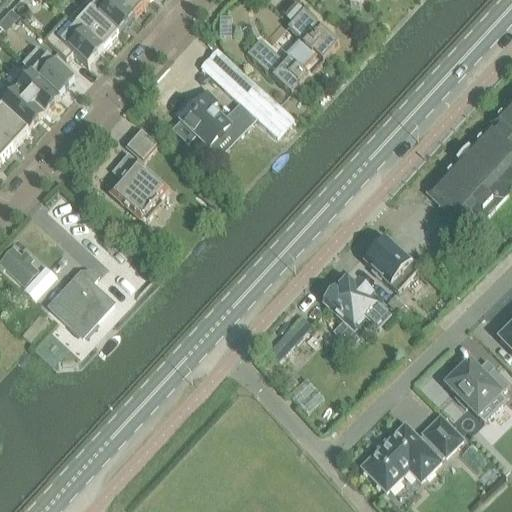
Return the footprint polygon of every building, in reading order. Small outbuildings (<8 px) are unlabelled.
[(135,22),(110,0),(104,0),(92,13),(92,14),(119,39),(135,22)] [(150,5),(144,0),(110,0),(135,22),(150,5)] [(341,0),(350,8),(351,7),(358,8),(359,8),(365,1),(364,0),(341,0)] [(292,100),(340,48),(292,5),(281,17),(293,28),(288,33),(302,46),(287,62),(289,64),(286,68),(261,44),(247,59),(292,100)] [(119,39),(92,14),(92,13),(85,7),(69,24),(77,30),(104,55),(119,39)] [(104,55),(77,30),(62,48),(88,72),(104,55)] [(295,124),(218,54),(201,73),(278,143),(295,124)] [(75,86),(48,61),(33,78),(60,103),(75,86)] [(33,78),(26,71),(10,88),(17,95),(44,120),(60,103),(33,78)] [(17,95),(2,111),(29,136),(44,120),(17,95)] [(231,131),(212,113),(217,107),(207,97),(181,125),(183,127),(176,134),(188,145),(195,138),(210,153),(231,131)] [(174,113),(165,99),(157,104),(165,118),(174,113)] [(511,106),(427,197),(471,239),(511,196),(511,106)] [(2,111),(0,109),(0,140),(14,153),(29,136),(2,111)] [(144,167),(158,150),(142,136),(127,152),(144,167)] [(0,140),(0,168),(14,153),(0,140)] [(169,195),(129,159),(113,177),(122,185),(110,199),(141,226),(144,223),(146,225),(160,209),(158,207),(169,195)] [(400,299),(421,275),(387,244),(385,246),(381,245),(375,251),(377,254),(365,267),(400,299)] [(39,277),(31,269),(35,265),(25,257),(22,260),(14,252),(1,265),(10,273),(7,276),(16,284),(19,282),(27,290),(39,277)] [(83,343),(114,309),(92,290),(97,284),(91,278),(86,284),(81,279),(50,312),(83,343)] [(326,311),(342,325),(333,337),(350,354),(364,338),(358,333),(366,324),(378,335),(389,322),(372,306),(375,302),(359,288),(356,291),(348,284),(337,297),(333,298),(326,305),(327,309),(326,311)] [(404,309),(393,300),(387,306),(397,316),(404,309)] [(302,321),(268,358),(279,367),(312,331),(302,321)] [(511,330),(500,343),(511,355),(511,330)] [(470,368),(448,390),(459,401),(457,403),(466,412),(468,410),(484,427),(507,405),(501,399),(510,390),(493,373),(484,382),(470,368)] [(290,400),(308,419),(325,404),(307,385),(290,400)] [(425,439),(446,461),(461,445),(440,424),(425,439)] [(405,431),(363,473),(386,496),(409,474),(421,486),(440,467),(405,431)] [(472,449),(460,461),(477,478),(489,466),(472,449)]
